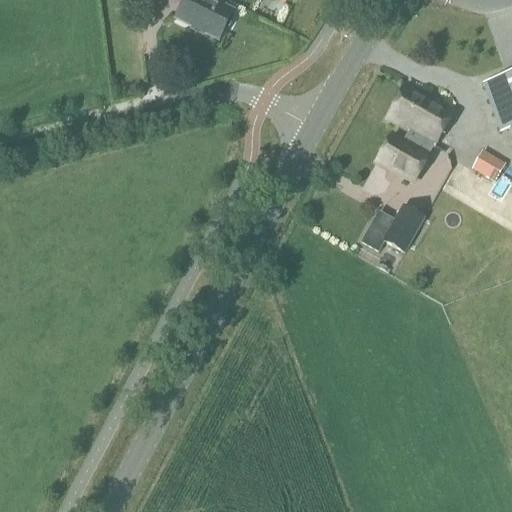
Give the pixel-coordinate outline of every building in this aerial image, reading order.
[(229,30),(235,18),(232,16),(234,13),(208,0),(185,0),(175,21),(192,29),(191,31),(203,37),(204,35),(218,43),(226,28),(229,30)] [(511,77),(484,87),(501,133),(511,129),(511,77)] [(410,134),(429,145),(434,147),(454,112),(406,86),(387,122),(410,134)] [(423,155),(429,145),(410,134),(404,144),(392,138),(378,163),(416,184),(430,158),(423,155)] [(505,166),(482,152),(472,170),(496,184),(505,166)] [(322,241),(338,210),(326,204),(310,235),(322,241)] [(404,255),(424,220),(403,208),(391,229),(375,221),(362,245),(378,254),(384,243),(404,255)]
